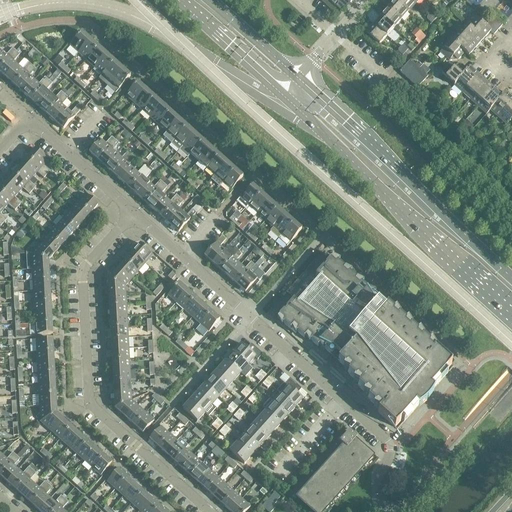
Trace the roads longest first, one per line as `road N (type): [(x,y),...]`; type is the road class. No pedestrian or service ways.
road 1 (residential): [(134,214),(84,267),(89,402),(209,511)]
road 2 (secondary): [(282,94),(511,314)]
road 3 (secondary): [(511,278),(297,77)]
road 4 (residential): [(134,214),(344,401)]
road 5 (residential): [(27,118),(134,214)]
road 6 (secondary): [(178,0),(282,94)]
road 7 (residential): [(381,511),(390,442),(344,401)]
